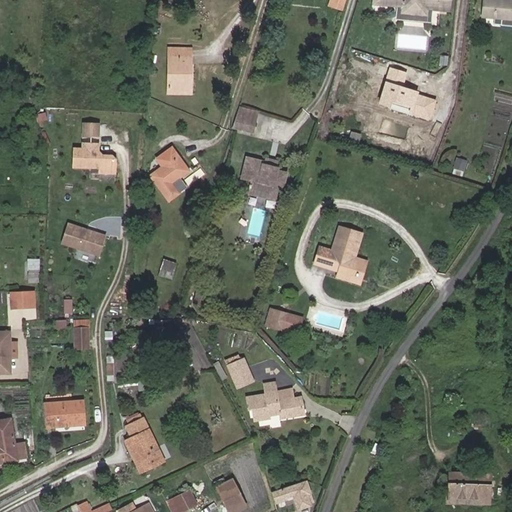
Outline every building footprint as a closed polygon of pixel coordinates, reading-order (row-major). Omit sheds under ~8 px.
[(343,9),(345,1),(340,0),(333,0),(332,6),(343,9)] [(439,9),(439,0),(373,0),(373,3),(398,5),(401,5),(400,13),(426,15),(427,8),(430,8),(439,9)] [(448,9),(448,0),(439,0),(439,9),(448,9)] [(511,0),(484,0),(483,16),(494,17),(511,18),(511,0)] [(429,18),(430,8),(427,8),(426,15),(400,13),(401,5),(398,5),(398,15),(429,18)] [(190,54),(169,54),(168,93),(186,93),(187,63),(190,63),(190,54)] [(254,119),(256,110),(239,104),(236,114),(242,115),(254,119)] [(236,114),(232,126),(238,128),(242,115),(236,114)] [(242,115),(238,128),(250,132),(254,119),(242,115)] [(100,135),(101,121),(83,120),(82,134),(100,135)] [(115,173),(115,160),(112,156),(102,156),(98,156),(95,153),(98,151),(98,144),(83,144),(83,149),(74,149),(74,166),(100,167),(100,172),(115,173)] [(151,175),(168,200),(186,187),(180,177),(188,170),(177,155),(171,148),(157,159),(162,166),(151,175)] [(277,186),(282,187),(285,174),(276,171),(277,167),(263,163),(263,161),(246,157),(241,177),(251,180),(250,183),(248,183),(247,186),(249,187),(248,192),(274,198),(277,186)] [(277,167),(278,161),(264,158),(263,161),(263,163),(277,167)] [(463,171),(466,162),(457,159),(454,168),(463,171)] [(68,220),(61,242),(101,254),(107,233),(68,220)] [(315,263),(338,270),(361,277),(366,261),(353,257),(360,233),(339,226),(331,250),(320,246),(315,263)] [(28,281),(40,281),(41,257),(29,257),(28,281)] [(165,259),(159,274),(169,278),(175,263),(165,259)] [(361,277),(338,270),(337,276),(359,283),(361,277)] [(37,289),(10,289),(10,307),(37,307),(37,289)] [(200,308),(204,296),(195,293),(191,305),(200,308)] [(66,299),(65,311),(73,311),(74,299),(66,299)] [(281,327),(285,313),(272,309),(268,324),(281,327)] [(295,332),(300,317),(285,313),(281,327),(295,332)] [(88,348),(87,328),(74,329),(75,348),(88,348)] [(0,373),(10,373),(10,332),(0,331),(0,373)] [(252,380),(244,360),(230,366),(238,385),(252,380)] [(277,390),(276,382),(265,383),(267,392),(277,390)] [(295,399),(293,390),(278,392),(277,390),(267,392),(267,395),(248,398),(250,409),(254,409),(256,420),(271,418),(271,416),(280,414),(281,418),(304,414),(302,397),(295,399)] [(85,424),(84,401),(46,404),(48,426),(85,424)] [(141,459),(135,462),(140,472),(163,461),(143,418),(126,426),(132,438),(141,459)] [(0,463),(17,460),(14,444),(11,419),(0,420),(0,463)] [(458,424),(453,423),(450,423),(447,425),(445,428),(444,432),(445,437),(448,440),(451,441),(454,441),(457,440),(460,438),(461,435),(462,431),(461,427),(458,424)] [(126,441),(135,462),(141,459),(132,438),(126,441)] [(14,444),(17,460),(26,458),(24,442),(14,444)] [(489,474),(449,473),(448,502),(488,504),(489,474)] [(234,478),(218,486),(230,511),(232,511),(247,505),(234,478)] [(306,480),(271,492),(275,504),(292,499),(296,510),(314,504),(306,480)] [(173,511),(179,511),(197,502),(190,489),(168,501),(173,511)] [(153,511),(149,503),(131,511),(153,511)]
